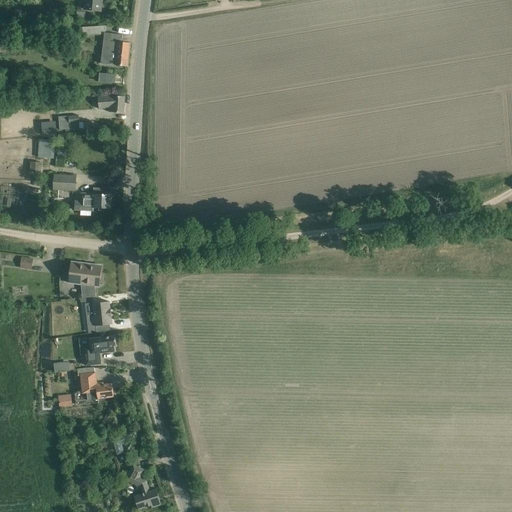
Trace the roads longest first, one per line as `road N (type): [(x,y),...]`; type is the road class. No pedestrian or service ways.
road 1 (track): [(0,232),(147,254),(479,213),(511,195)]
road 2 (tertiary): [(185,511),(154,420),(130,252),(146,0)]
road 3 (track): [(143,24),(306,0)]
